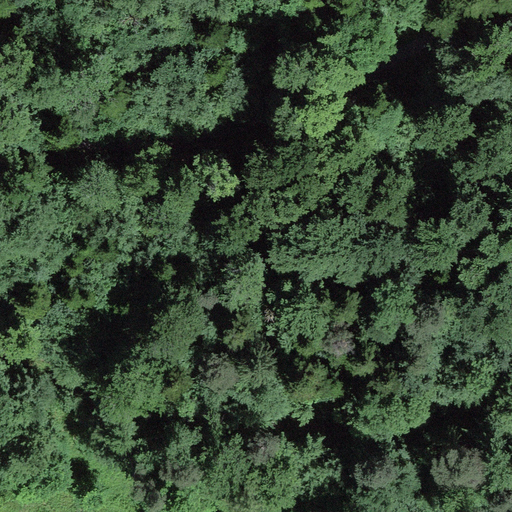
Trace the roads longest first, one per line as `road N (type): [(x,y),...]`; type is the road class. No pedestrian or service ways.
road 1 (track): [(511,1),(260,120),(155,142),(0,146)]
road 2 (track): [(0,339),(255,387),(511,365)]
